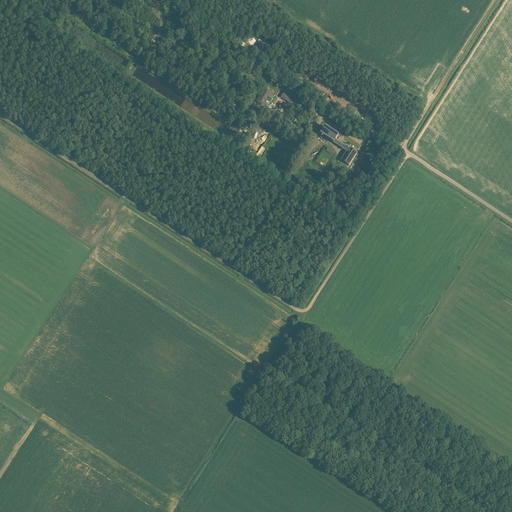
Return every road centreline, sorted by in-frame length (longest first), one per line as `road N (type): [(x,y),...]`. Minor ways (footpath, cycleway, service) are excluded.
road 1 (track): [(352,238),(0,8)]
road 2 (track): [(402,148),(177,0)]
road 3 (track): [(402,148),(498,0)]
road 4 (unclassified): [(511,220),(407,151)]
